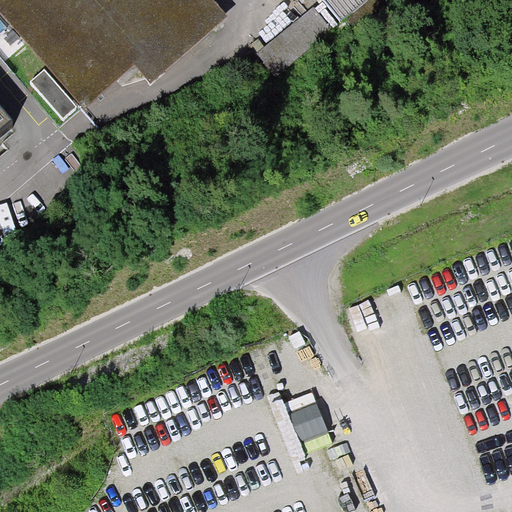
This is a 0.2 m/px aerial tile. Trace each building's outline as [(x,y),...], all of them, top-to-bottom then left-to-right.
[(153,82),(228,16),(213,0),(0,0),(0,12),(85,108),(136,63),(153,82)] [(325,0),(344,22),(369,0),(325,0)] [(317,8),(258,54),(276,76),(334,30),(317,8)] [(0,137),(17,123),(0,103),(0,137)] [(511,228),(410,267),(490,479),(511,470),(511,228)] [(331,511),(330,508),(349,501),(319,424),(300,431),(264,339),(147,386),(127,403),(114,408),(123,431),(117,437),(129,467),(76,511),(331,511)]
